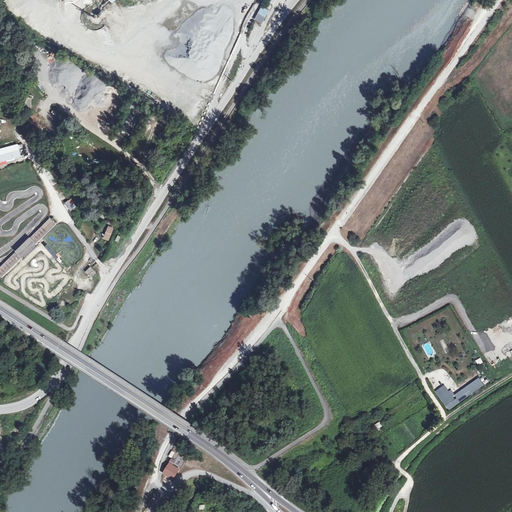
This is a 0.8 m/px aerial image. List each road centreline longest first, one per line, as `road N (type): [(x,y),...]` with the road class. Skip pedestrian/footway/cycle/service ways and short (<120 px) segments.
road 1 (unclassified): [(0,409),(45,391),(108,275),(295,0)]
road 2 (track): [(273,317),(497,0)]
road 3 (secondary): [(0,310),(208,449)]
road 4 (track): [(273,317),(176,421),(157,459),(154,495)]
road 5 (track): [(444,417),(333,228)]
road 6 (track): [(160,198),(120,148),(55,101),(41,107)]
road 7 (residential): [(151,511),(157,491),(194,473),(270,506)]
road 8 (unclassified): [(444,417),(397,463),(409,479),(390,511)]
